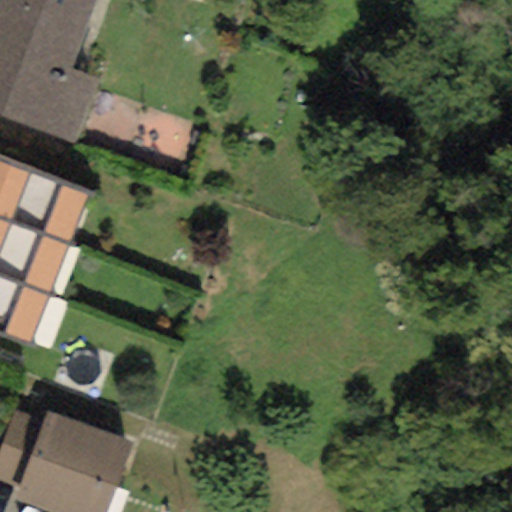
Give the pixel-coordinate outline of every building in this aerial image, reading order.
[(69,69),(94,0),(0,0),(0,117),(73,145),(98,80),(69,69)] [(0,159),(0,218),(67,244),(87,193),(0,159)] [(0,218),(0,277),(47,296),(67,244),(0,218)] [(47,296),(0,277),(0,332),(28,343),(47,296)] [(0,480),(17,487),(41,423),(13,412),(0,445),(0,480)] [(107,511),(133,445),(45,412),(41,423),(17,487),(11,501),(40,511),(107,511)]
